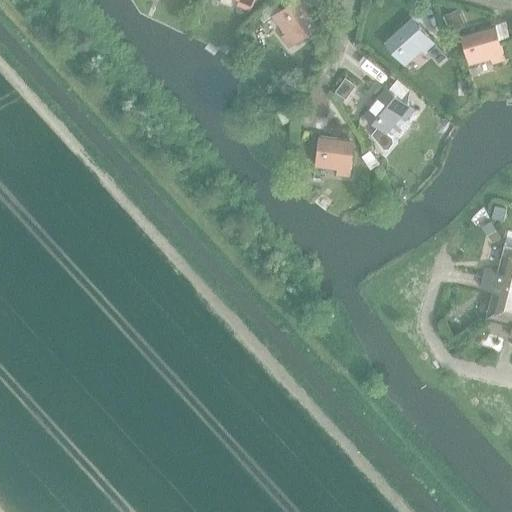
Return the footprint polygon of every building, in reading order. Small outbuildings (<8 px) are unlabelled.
[(235,7),(247,12),(252,0),(236,0),(238,1),(235,7)] [(279,38),(287,48),(316,27),(295,0),(291,0),(270,16),(284,34),(279,38)] [(420,50),(424,54),(434,46),(410,19),(384,43),(403,65),(420,50)] [(491,64),(504,61),(494,27),(459,37),(467,65),(489,59),(491,64)] [(382,89),(362,113),(377,125),(385,132),(399,114),(404,118),(413,108),(401,98),(388,88),(385,92),(382,89)] [(385,132),(377,125),(371,134),(382,148),(387,147),(392,141),(391,136),(385,132)] [(335,174),(348,176),(352,142),(317,137),(313,166),(336,169),(335,174)] [(482,277),(511,284),(511,257),(507,250),(501,254),(496,270),(485,267),(482,277)] [(492,312),(511,300),(511,284),(482,277),(480,287),(492,290),(488,306),(492,312)] [(509,335),(511,335),(511,300),(492,312),(496,319),(511,323),(509,335)]
